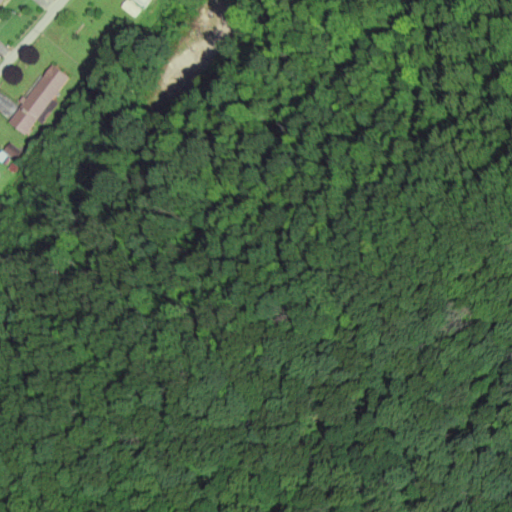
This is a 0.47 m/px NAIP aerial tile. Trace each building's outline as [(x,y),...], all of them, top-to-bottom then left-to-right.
[(134,17),(120,5),(124,0),(146,0),(148,1),(134,17)] [(190,86),(207,62),(193,53),(177,77),(190,86)] [(42,126),(37,121),(25,136),(9,123),(23,105),(18,102),(22,97),(26,100),(54,65),(70,78),(53,100),(58,104),(42,126)] [(27,155),(19,164),(3,150),(10,141),(27,155)] [(0,162),(0,150),(11,158),(5,166),(0,162)] [(13,163),(19,169),(14,175),(7,169),(13,163)]
